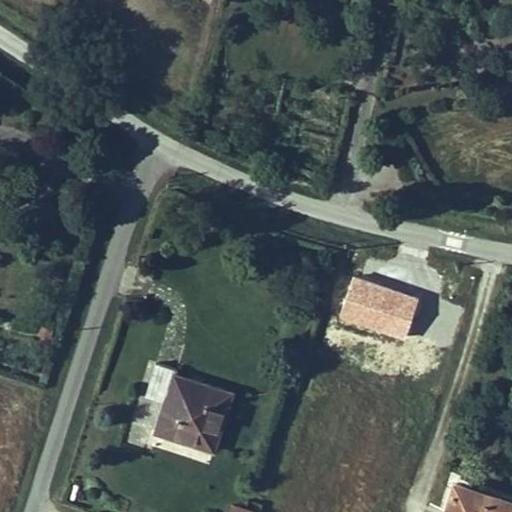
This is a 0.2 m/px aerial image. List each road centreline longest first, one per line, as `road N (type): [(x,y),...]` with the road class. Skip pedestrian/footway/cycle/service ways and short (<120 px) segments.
road 1 (unclassified): [(43,511),(162,147)]
road 2 (unclassified): [(162,147),(362,214),(511,245)]
road 3 (unclassified): [(0,33),(162,147)]
